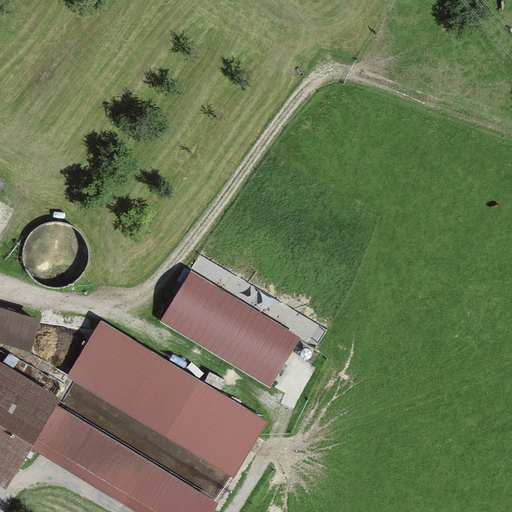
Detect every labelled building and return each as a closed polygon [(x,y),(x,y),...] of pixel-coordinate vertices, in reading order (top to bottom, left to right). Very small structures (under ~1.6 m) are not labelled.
[(30,244),(27,253),(28,263),(32,272),(38,279),(46,284),(56,286),(66,285),(75,280),(82,273),(87,264),(87,254),(85,244),(79,235),(71,230),(62,227),(52,227),(43,230),(35,236),(30,244)] [(274,385),(305,333),(193,266),(162,318),(274,385)] [(0,300),(0,332),(36,342),(44,313),(0,300)] [(48,408),(27,440),(138,511),(208,511),(263,427),(102,324),(48,408)] [(48,408),(0,377),(0,473),(4,476),(27,440),(48,408)]
